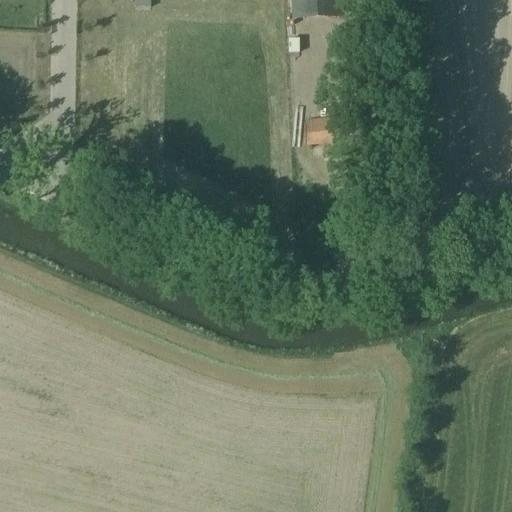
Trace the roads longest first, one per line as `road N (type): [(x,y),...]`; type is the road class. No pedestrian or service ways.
road 1 (unclassified): [(511,250),(387,288),(335,296),(282,290),(0,173)]
road 2 (unknown): [(59,198),(64,0)]
